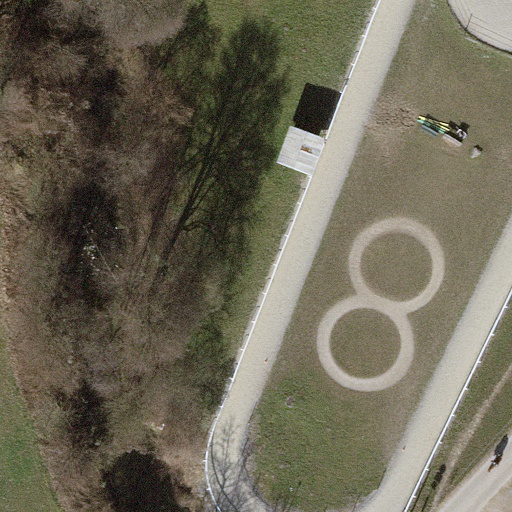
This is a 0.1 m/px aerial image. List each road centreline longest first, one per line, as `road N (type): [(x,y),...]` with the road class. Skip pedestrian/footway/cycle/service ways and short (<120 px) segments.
road 1 (unknown): [(393,0),(223,448),(222,482),(242,511)]
road 2 (unknown): [(381,511),(511,252)]
